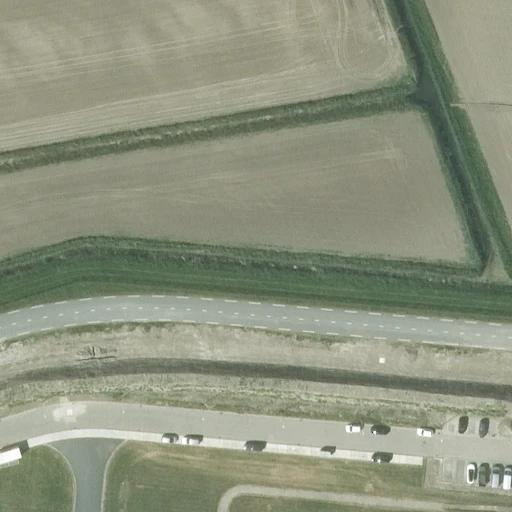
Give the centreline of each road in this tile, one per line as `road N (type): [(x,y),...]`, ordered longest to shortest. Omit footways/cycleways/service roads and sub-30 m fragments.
road 1 (track): [(511,308),(92,270),(0,295)]
road 2 (unclassified): [(511,338),(141,308),(0,328)]
